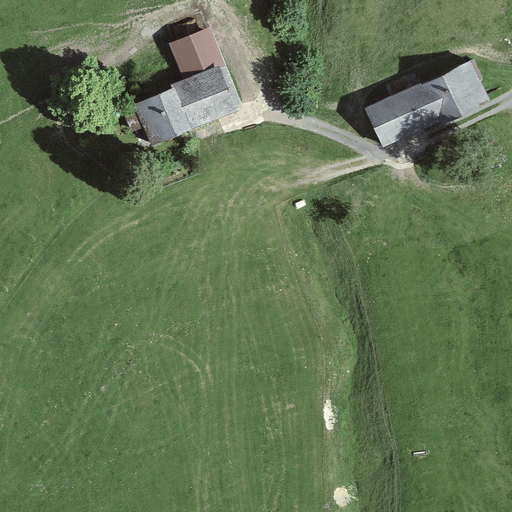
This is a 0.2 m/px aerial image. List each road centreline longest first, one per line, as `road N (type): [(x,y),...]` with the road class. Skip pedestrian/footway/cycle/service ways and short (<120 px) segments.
road 1 (track): [(376,150),(277,115),(195,131)]
road 2 (track): [(511,97),(427,140),(376,150)]
